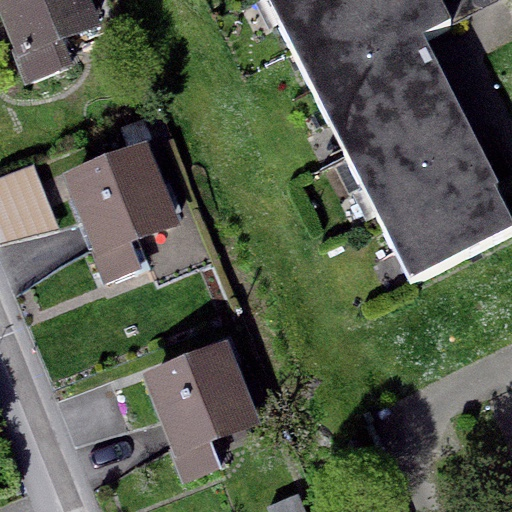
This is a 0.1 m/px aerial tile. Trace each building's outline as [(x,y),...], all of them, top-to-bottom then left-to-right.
[(91,36),(76,0),(0,0),(0,13),(22,65),(91,36)] [(396,0),(390,3),(388,0),(264,0),(410,286),(511,234),(511,232),(416,43),(447,28),(432,0),(396,0)] [(176,232),(148,160),(72,188),(100,261),(176,232)] [(245,436),(218,363),(152,388),(179,460),(245,436)] [(401,511),(379,458),(347,471),(363,511),(401,511)]
